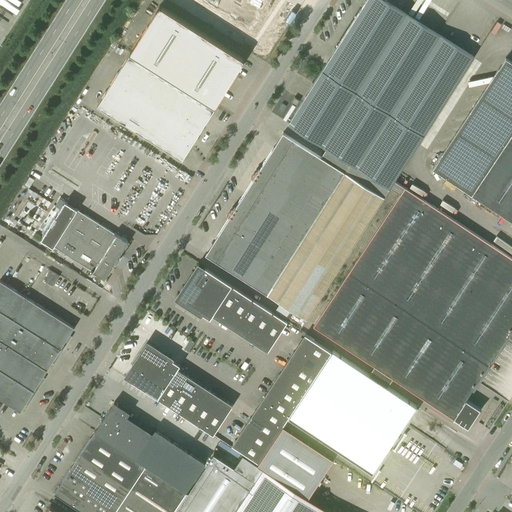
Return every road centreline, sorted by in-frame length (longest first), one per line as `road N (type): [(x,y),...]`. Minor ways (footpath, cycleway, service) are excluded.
road 1 (unclassified): [(0,511),(317,0)]
road 2 (primary): [(0,153),(97,0)]
road 3 (primary): [(73,0),(0,116)]
road 4 (unknown): [(208,176),(98,108)]
